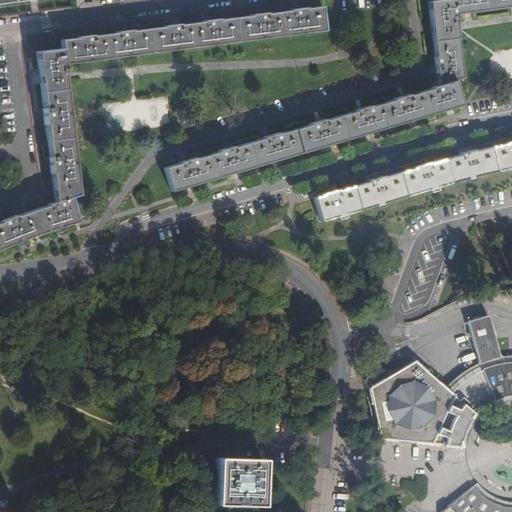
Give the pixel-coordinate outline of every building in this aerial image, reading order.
[(511,0),(447,0),(428,2),(431,26),(431,29),(437,73),(439,86),(439,87),(423,92),(164,169),(171,192),(190,187),(235,173),(275,162),(327,146),(366,135),(410,122),(449,110),(462,106),(454,81),(463,79),(456,26),(455,15),(456,14),(511,7),(511,0)] [(77,222),(70,197),(78,195),(64,77),(62,65),(63,65),(325,31),(322,7),(299,10),(258,15),(211,21),(172,26),(126,32),(82,37),(60,40),(61,49),(35,52),(39,79),(39,81),(44,115),(51,173),(55,202),(55,203),(43,207),(28,211),(0,221),(0,249),(9,246),(32,237),(51,230),(77,222)] [(511,168),(511,144),(474,153),(465,155),(424,166),(375,180),(331,193),(314,198),(321,222),(430,190),(467,179),(505,170),(511,168)] [(511,277),(511,278),(507,280),(504,283),(502,287),(501,289),(500,293),(500,297),(500,301),(502,305),(503,307),(505,310),(508,313),(511,314),(511,277)] [(488,359),(498,356),(484,314),(473,317),(463,321),(477,363),(488,359)] [(511,354),(510,355),(498,356),(488,359),(477,363),(467,368),(458,375),(449,383),(441,391),(447,395),(453,388),(460,382),(468,376),(476,371),(485,367),(494,364),(503,362),(511,361),(511,354)] [(485,406),(490,403),(495,401),(500,399),(506,397),(511,396),(511,361),(503,362),(494,364),(485,367),(476,371),(468,376),(460,382),(453,388),(447,395),(441,391),(417,372),(410,366),(407,368),(366,394),(380,446),(390,446),(407,447),(445,449),(461,450),(462,444),(463,438),(465,433),(467,428),(470,423),(473,418),(477,414),(481,410),(485,406)] [(216,457),(215,504),(262,505),(263,459),(216,457)] [(472,487),(457,498),(451,503),(447,507),(451,511),(511,511),(511,509),(511,510),(506,509),(500,507),(494,505),(489,502),(484,499),(479,495),(475,491),(472,487)]
